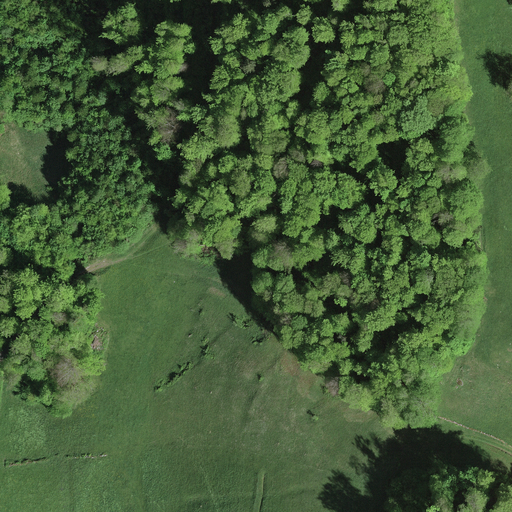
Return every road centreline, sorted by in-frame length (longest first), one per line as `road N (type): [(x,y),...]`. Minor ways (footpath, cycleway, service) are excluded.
road 1 (track): [(216,0),(199,142),(176,200),(120,260)]
road 2 (track): [(120,260),(80,274),(0,354)]
